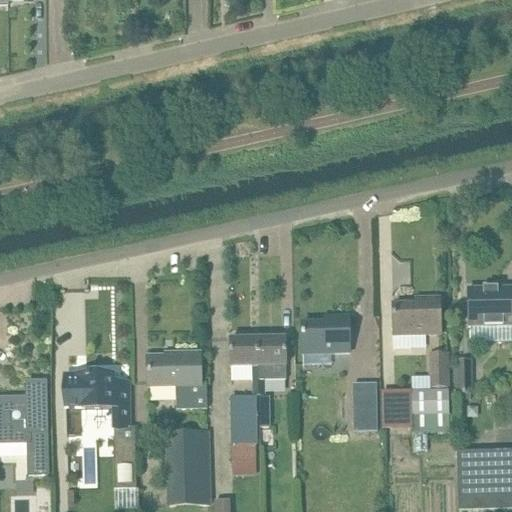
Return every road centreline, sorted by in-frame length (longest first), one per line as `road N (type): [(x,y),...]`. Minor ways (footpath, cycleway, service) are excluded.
road 1 (residential): [(0,281),(511,165)]
road 2 (residential): [(0,95),(416,0)]
